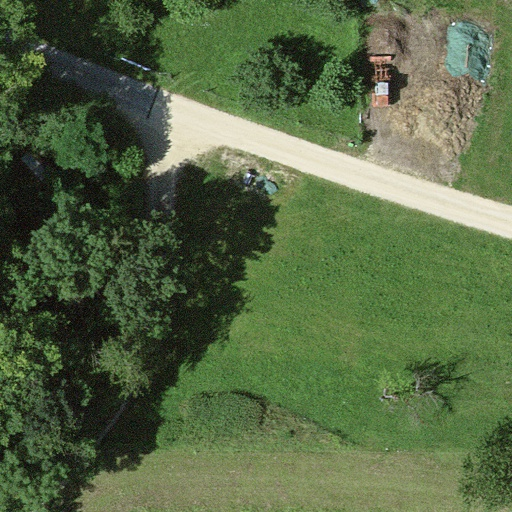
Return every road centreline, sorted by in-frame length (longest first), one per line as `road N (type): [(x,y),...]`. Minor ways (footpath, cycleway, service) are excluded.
road 1 (track): [(166,104),(149,324),(127,382),(24,511)]
road 2 (track): [(166,104),(511,223)]
road 3 (track): [(0,41),(166,104)]
